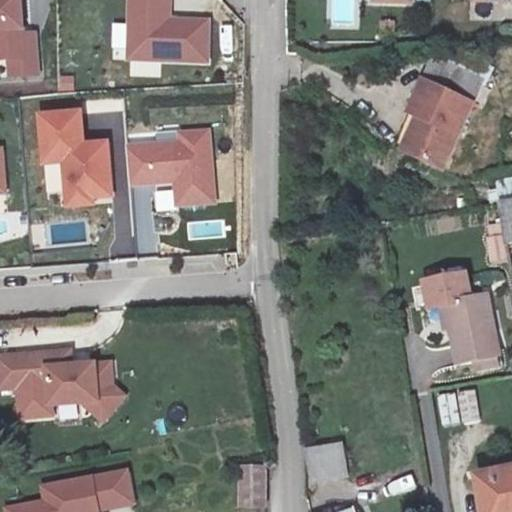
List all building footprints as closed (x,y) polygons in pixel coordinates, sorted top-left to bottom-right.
[(0,0),(0,61),(7,61),(9,80),(42,77),(37,33),(28,34),(24,0),(0,0)] [(174,0),(130,0),(128,61),(210,64),(212,22),(174,21),(174,0)] [(132,76),(160,76),(160,63),(132,63),(132,76)] [(454,171),(482,104),(432,82),(403,149),(454,171)] [(86,111),(36,115),(40,169),(62,168),(66,207),(95,205),(95,199),(113,198),(109,142),(88,144),(86,111)] [(180,142),(129,146),(132,186),(173,183),(174,206),(217,203),(212,130),(179,132),(180,142)] [(511,240),(511,200),(503,202),(511,241),(511,240)] [(509,262),(505,234),(484,238),(489,266),(509,262)] [(451,303),(463,360),(506,353),(493,294),(473,298),(468,274),(427,283),(432,307),(451,303)] [(62,345),(0,349),(0,380),(41,379),(43,398),(75,395),(89,394),(88,381),(104,379),(102,358),(64,360),(62,345)] [(114,395),(104,379),(88,381),(89,394),(75,395),(86,412),(114,395)] [(438,394),(440,427),(478,424),(476,391),(438,394)] [(347,487),(347,454),(311,454),(311,487),(347,487)] [(268,511),(266,465),(236,467),(238,511),(268,511)] [(42,499),(4,507),(5,511),(113,511),(138,507),(130,468),(39,485),(42,499)] [(511,511),(511,470),(471,479),(477,511),(511,511)]
